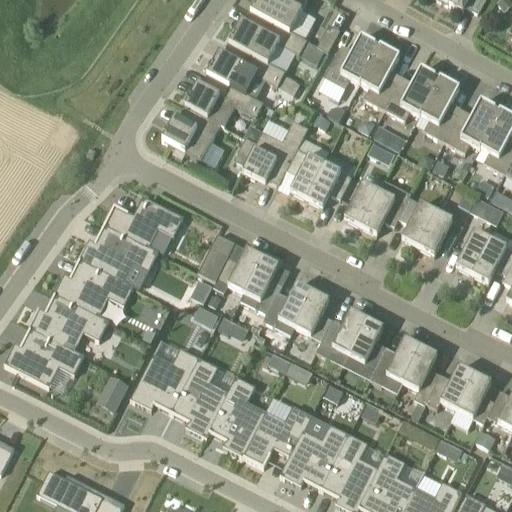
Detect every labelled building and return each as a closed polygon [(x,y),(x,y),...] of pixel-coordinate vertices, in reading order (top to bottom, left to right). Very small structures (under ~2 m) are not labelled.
[(250,18),(289,39),(309,2),(304,0),(264,0),(260,8),(256,5),(250,18)] [(430,0),(437,3),(436,4),(448,10),(448,9),(462,17),(465,12),(477,18),(486,0),(430,0)] [(511,6),(506,0),(496,9),(503,17),(511,9),(511,6)] [(289,39),(250,18),(239,39),(235,37),(228,49),(267,70),(277,51),(298,62),(306,48),(289,39)] [(325,59),(337,37),(325,31),(314,53),(325,59)] [(379,52),(360,42),(349,63),(338,57),(339,56),(338,55),(323,83),(345,95),(350,85),(359,90),(380,52),(379,51),(379,52)] [(267,70),(228,49),(217,70),(213,68),(206,80),(246,101),(256,83),(276,94),(284,79),(267,70)] [(384,116),(398,90),(387,84),(399,62),(380,52),(359,90),(360,91),(361,90),(369,94),(363,105),(384,116)] [(439,84),(420,74),(409,95),(398,90),(384,116),(405,127),(410,117),(419,122),(440,84),(439,83),(439,84)] [(246,101),(206,80),(195,102),(191,100),(184,112),(220,131),(224,133),(234,114),(255,125),(263,110),(246,101)] [(285,81),(278,93),(294,102),(300,90),(285,81)] [(444,148),(458,121),(447,116),(459,94),(446,87),(440,84),(419,122),(420,123),(420,122),(429,126),(423,137),(444,148)] [(499,117),(480,107),(469,127),(458,121),(444,148),(465,159),(470,149),(479,154),(499,117)] [(201,166),(220,131),(184,112),(172,135),(168,133),(161,145),(201,166)] [(330,114),(326,121),(338,127),(344,115),(337,112),(330,114)] [(504,180),(511,165),(511,150),(507,148),(511,139),(511,123),(499,117),(479,154),(488,159),(483,169),(504,180)] [(297,156),(308,135),(293,127),(282,148),(262,138),(256,150),(245,172),(242,178),(254,185),(256,180),(279,192),(286,178),(297,156)] [(371,143),(383,149),(389,137),(378,130),(371,143)] [(245,145),(234,166),(245,172),(256,150),(245,145)] [(372,148),(367,158),(376,163),(382,153),(372,148)] [(297,156),(286,178),(297,183),(290,197),(306,206),(324,170),(297,156)] [(422,158),(416,169),(427,175),(434,164),(422,158)] [(438,166),(432,177),(442,182),(448,171),(438,166)] [(324,170),(306,206),(322,214),(329,200),(340,205),(351,184),(324,170)] [(378,197),(360,233),(376,241),(383,227),(394,233),(398,226),(409,204),(411,200),(384,186),(378,197)] [(362,189),(344,225),(360,233),(378,197),(362,189)] [(463,200),(457,211),(468,217),(474,206),(463,200)] [(114,211),(104,231),(149,254),(158,235),(173,243),(183,224),(142,203),(133,221),(114,211)] [(409,204),(398,226),(408,231),(401,245),(418,254),(436,218),(409,204)] [(436,218),(418,254),(434,262),(452,226),(436,218)] [(89,245),(79,265),(124,288),(133,270),(148,278),(154,267),(158,258),(149,254),(104,231),(95,248),(89,245)] [(473,237),(455,273),(472,281),(490,245),(473,237)] [(211,254),(199,277),(216,286),(228,262),(234,250),(217,241),(211,254)] [(511,256),(490,245),(472,281),(488,289),(495,276),(505,281),(511,268),(511,256)] [(228,290),(227,291),(243,299),(244,299),(262,264),(246,255),(239,269),(228,290)] [(244,299),(240,307),(255,315),(267,321),(278,299),(279,299),(282,292),(271,286),(278,272),(262,264),(244,299)] [(64,280),(54,300),(99,323),(108,304),(123,312),(133,293),(124,288),(79,265),(70,283),(64,280)] [(511,268),(505,281),(502,288),(511,293),(511,294),(505,307),(511,310),(511,268)] [(267,321),(263,328),(274,333),(290,342),(294,334),(312,298),(296,290),(289,304),(279,299),(278,299),(267,321)] [(312,298),(294,334),(310,342),(321,348),(332,326),(321,321),(329,307),(312,298)] [(39,314),(29,334),(74,357),(82,341),(83,339),(99,347),(103,339),(108,328),(99,323),(54,300),(45,317),(39,314)] [(198,312),(192,324),(211,333),(217,322),(198,312)] [(317,355),(316,358),(326,363),(328,361),(332,353),(348,362),(366,326),(350,317),(343,331),(332,326),(321,348),(317,355)] [(366,326),(348,362),(364,370),(375,375),(386,354),(375,348),(383,334),(366,326)] [(15,349),(4,370),(49,393),(49,392),(59,373),(71,380),(74,381),(79,371),(84,362),(74,357),(29,334),(20,352),(15,349)] [(375,375),(369,386),(380,391),(386,381),(402,389),(420,353),(404,345),(397,359),(386,354),(375,375)] [(420,353),(402,389),(418,397),(413,406),(417,408),(424,411),(425,410),(440,381),(429,376),(437,362),(420,353)] [(153,360),(130,405),(151,416),(154,410),(170,419),(198,364),(180,355),(172,370),(153,360)] [(198,364),(170,419),(188,428),(185,433),(206,444),(209,438),(228,399),(210,389),(217,374),(198,364)] [(284,380),(284,381),(294,386),(300,374),(292,370),(290,369),(284,380)] [(440,381),(425,410),(437,415),(440,408),(456,416),(474,381),(458,372),(451,386),(440,381)] [(109,381),(105,390),(123,399),(128,390),(109,381)] [(474,381),(456,416),(473,425),(483,430),(487,423),(494,409),(483,403),(491,389),(474,381)] [(228,399),(209,438),(225,447),(223,452),(243,463),(266,418),(247,408),(255,393),(236,384),(228,399)] [(328,391),(323,402),(336,409),(341,398),(328,391)] [(494,409),(487,423),(511,435),(511,399),(510,403),(500,398),(494,409)] [(366,409),(360,421),(375,429),(381,417),(366,409)] [(266,418),(243,463),(263,473),(273,454),(287,461),(289,462),(303,437),(311,422),(292,412),(284,427),(266,418)] [(403,427),(398,438),(410,444),(416,434),(403,427)] [(289,462),(279,481),(301,492),(304,486),(321,495),(348,441),(330,431),(322,446),(303,437),(289,462)] [(348,441),(321,495),(338,504),(335,510),(339,511),(360,511),(378,475),(359,465),(367,450),(348,441)] [(0,478),(1,479),(15,453),(13,453),(11,457),(0,451),(0,478)] [(378,475),(360,511),(406,511),(416,494),(397,485),(405,470),(386,460),(378,475)] [(41,491),(37,500),(60,511),(123,511),(124,510),(123,509),(121,511),(118,511),(88,497),(90,493),(69,483),(68,486),(49,476),(41,491)] [(416,494),(406,511),(454,511),(461,498),(442,489),(434,504),(416,494)] [(459,511),(484,511),(485,511),(466,501),(459,511)]
